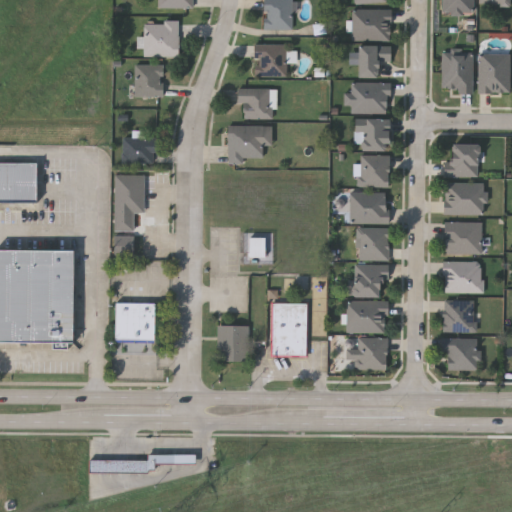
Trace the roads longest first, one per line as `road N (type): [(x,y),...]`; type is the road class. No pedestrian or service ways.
road 1 (secondary): [(511,399),(0,396)]
road 2 (residential): [(185,420),(186,169),(229,0)]
road 3 (residential): [(420,0),(415,422)]
road 4 (secondary): [(185,420),(325,421)]
